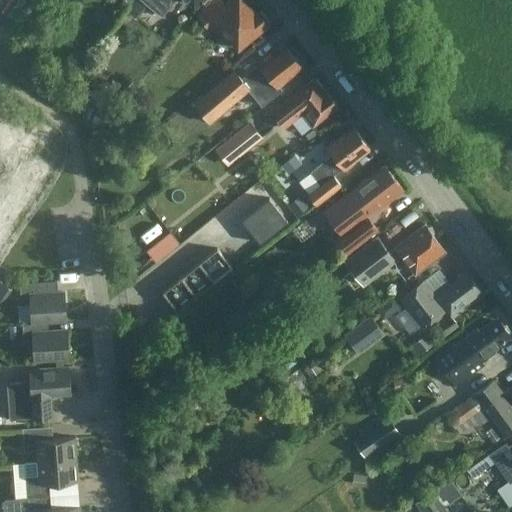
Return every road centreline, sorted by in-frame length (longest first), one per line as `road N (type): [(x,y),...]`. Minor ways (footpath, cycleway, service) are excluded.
road 1 (unclassified): [(511,291),(287,0)]
road 2 (residential): [(126,511),(77,162)]
